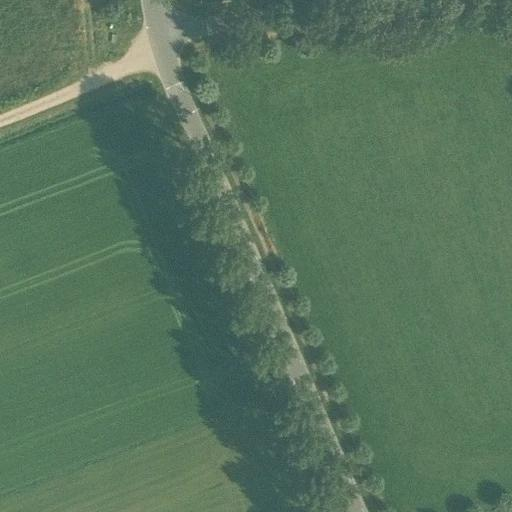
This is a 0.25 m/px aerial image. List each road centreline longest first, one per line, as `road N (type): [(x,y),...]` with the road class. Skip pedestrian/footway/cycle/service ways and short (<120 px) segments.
road 1 (unclassified): [(353,511),(159,33)]
road 2 (unclassified): [(159,33),(383,0)]
road 3 (track): [(0,121),(161,49)]
